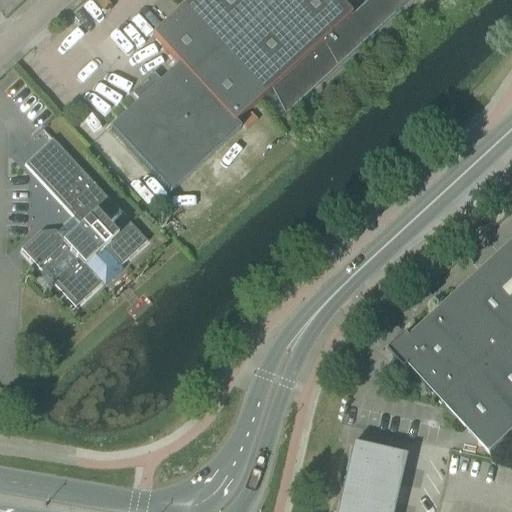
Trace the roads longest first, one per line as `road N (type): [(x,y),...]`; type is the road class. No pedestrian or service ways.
road 1 (secondary): [(302,328),(511,129)]
road 2 (secondary): [(302,328),(279,347),(235,455),(186,504)]
road 3 (secondary): [(241,511),(302,328)]
road 4 (secondary): [(186,504),(141,505),(0,480)]
